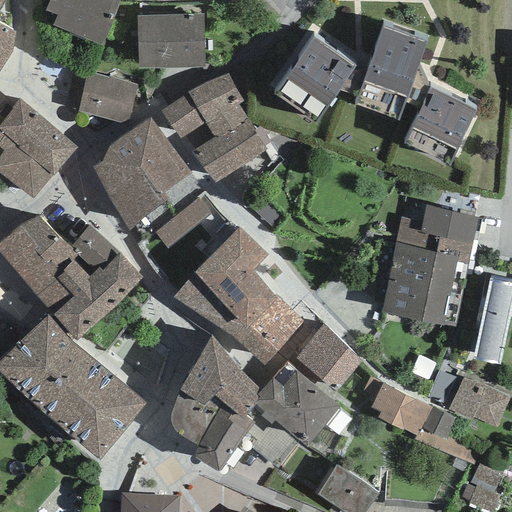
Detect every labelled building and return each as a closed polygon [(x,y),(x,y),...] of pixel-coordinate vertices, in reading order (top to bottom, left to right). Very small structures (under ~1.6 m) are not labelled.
[(119,2),(115,0),(49,0),(45,11),(57,15),(53,26),(102,46),(119,2)] [(204,67),(203,14),(137,16),(139,68),(204,67)] [(0,71),(13,53),(15,32),(0,24),(0,71)] [(407,98),(427,42),(382,26),(364,81),(354,105),(398,122),(407,98)] [(317,124),(356,67),(314,38),(276,94),(317,124)] [(108,78),(87,72),(78,112),(120,123),(129,119),(137,85),(109,76),(108,78)] [(243,100),(228,73),(186,94),(160,111),(180,138),(204,123),(214,139),(247,120),(238,105),(243,100)] [(402,145),(450,167),(459,149),(476,111),(430,88),(410,127),(402,145)] [(53,175),(77,148),(19,99),(11,109),(13,110),(0,126),(0,148),(3,151),(0,156),(0,174),(33,198),(52,174),(53,175)] [(102,161),(92,167),(129,231),(191,173),(150,117),(109,147),(102,161)] [(191,152),(215,183),(266,150),(247,120),(214,139),(191,152)] [(168,249),(210,214),(198,199),(155,234),(168,249)] [(421,224),(401,218),(381,313),(443,326),(457,263),(467,265),(477,218),(425,206),(421,224)] [(70,248),(38,217),(0,244),(0,253),(52,315),(73,297),(55,278),(73,260),(77,255),(70,248)] [(102,272),(120,254),(89,226),(70,248),(77,255),(73,260),(89,276),(99,267),(102,272)] [(193,273),(172,298),(233,338),(242,326),(246,330),(278,297),(275,294),(273,296),(253,271),(267,255),(238,228),(193,273)] [(52,315),(76,341),(115,307),(142,278),(120,254),(102,272),(99,267),(89,276),(73,260),(55,278),(73,297),(52,315)] [(511,302),(511,283),(489,278),(472,359),(499,365),(511,302)] [(233,338),(264,366),(303,322),(278,297),(246,330),(242,326),(233,338)] [(0,362),(0,372),(99,462),(146,403),(70,341),(48,315),(0,362)] [(362,361),(323,324),(296,358),(335,392),(362,361)] [(191,443),(198,445),(223,403),(242,419),(246,416),(253,405),(258,397),(256,395),(260,391),(211,336),(180,391),(175,401),(173,409),(170,418),(172,427),(177,434),(185,439),(191,443)] [(428,381),(436,365),(436,363),(419,355),(411,373),(428,381)] [(274,421),(307,448),(339,406),(286,362),(260,391),(256,395),(258,397),(253,405),(264,412),(260,416),(271,424),(274,421)] [(456,378),(439,371),(428,398),(442,404),(456,378)] [(497,428),(510,398),(463,378),(447,410),(471,421),(472,417),(497,428)] [(383,383),(370,408),(380,413),(378,417),(402,431),(403,429),(416,436),(420,429),(432,408),(383,383)] [(223,469),(224,465),(254,423),(246,416),(242,419),(223,403),(198,445),(195,451),(193,454),(193,456),(215,471),(218,472),(220,471),(223,469)] [(447,438),(455,419),(432,408),(420,429),(445,441),(447,438)] [(469,464),(473,466),(479,451),(447,438),(445,441),(420,429),(416,436),(414,440),(456,458),(469,464)] [(465,472),(469,464),(456,458),(452,466),(465,472)] [(494,493),(501,474),(479,464),(470,483),(476,486),(475,488),(469,501),(468,504),(489,511),(492,511),(500,495),(494,493)] [(364,511),(378,493),(336,465),(317,495),(342,511),(364,511)] [(469,501),(475,488),(467,485),(461,497),(469,501)] [(177,511),(178,496),(120,493),(119,511),(177,511)]
